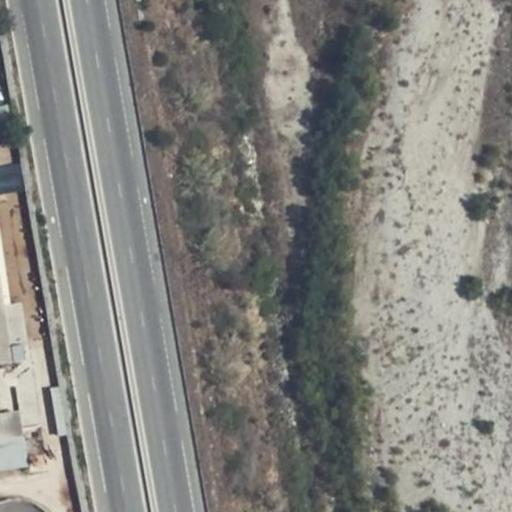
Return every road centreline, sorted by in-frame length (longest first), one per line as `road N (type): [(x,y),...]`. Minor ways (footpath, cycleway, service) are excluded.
road 1 (trunk): [(175,511),(86,0)]
road 2 (trunk): [(41,0),(127,511)]
